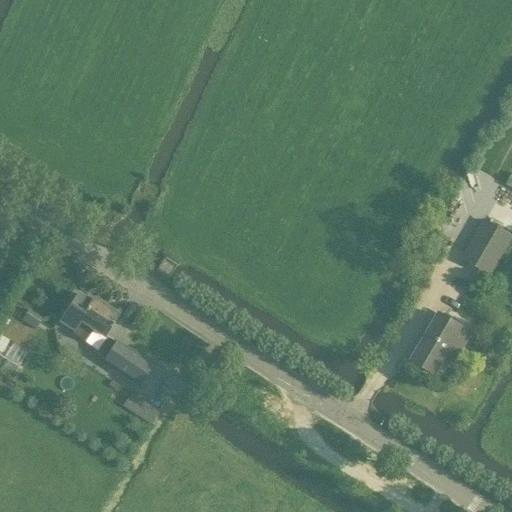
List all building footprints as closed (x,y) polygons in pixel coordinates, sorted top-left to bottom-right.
[(503,183),(511,188),(511,171),(503,183)] [(490,275),(511,238),(485,222),(463,260),(490,275)] [(76,295),(59,321),(75,332),(72,335),(84,343),(92,330),(104,338),(118,317),(92,300),(90,303),(76,295)] [(20,320),(34,329),(41,319),(27,310),(20,320)] [(455,360),(471,334),(439,316),(413,362),(435,375),(447,355),(455,360)] [(152,365),(116,342),(102,362),(138,386),(152,365)] [(129,393),(121,406),(147,423),(156,410),(129,393)]
